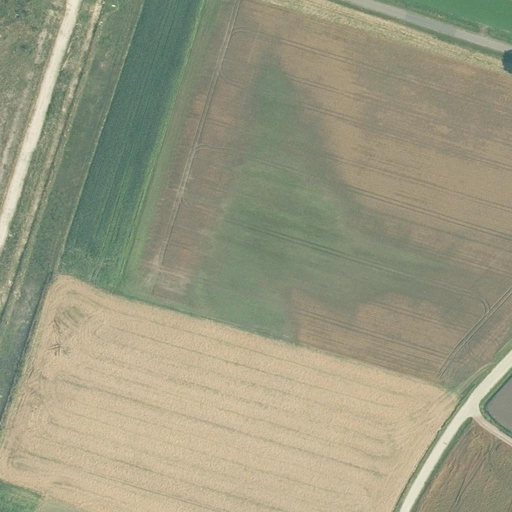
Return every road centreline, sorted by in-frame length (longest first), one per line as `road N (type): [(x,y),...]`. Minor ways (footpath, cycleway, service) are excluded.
road 1 (tertiary): [(0,234),(75,0)]
road 2 (track): [(511,359),(443,440),(405,511)]
road 3 (unclassified): [(511,52),(352,0)]
